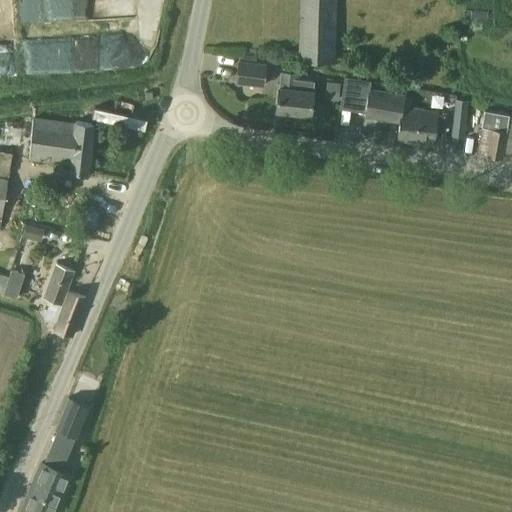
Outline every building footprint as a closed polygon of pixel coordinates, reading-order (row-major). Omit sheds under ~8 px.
[(38,9),(40,9),(42,0),(28,0),(23,19),(35,22),(38,9)] [(96,17),(134,15),(132,0),(85,0),(86,5),(96,4),(96,17)] [(299,0),(297,60),(335,61),(336,0),(299,0)] [(235,84),(264,87),(266,64),(237,62),(235,84)] [(277,111),(312,115),(315,91),(313,91),(314,82),(298,80),(299,76),(282,74),(277,111)] [(434,145),(444,146),(448,115),(438,113),(403,109),(405,96),(368,89),(364,119),(400,124),(398,141),(434,145)] [(468,101),(455,99),(451,136),(464,137),(468,101)] [(511,155),(511,116),(484,111),(481,127),(476,155),(501,160),(503,155),(511,155)] [(69,172),(88,174),(93,124),(74,122),(74,124),(33,119),(28,160),(69,165),(69,172)] [(0,227),(12,153),(0,151),(0,152),(0,227)] [(54,331),(70,337),(84,298),(66,292),(73,271),(56,265),(43,299),(64,306),(54,331)] [(3,293),(16,298),(24,274),(11,270),(3,293)] [(76,437),(89,406),(69,398),(56,429),(76,437)] [(65,474),(40,463),(21,509),(28,511),(53,511),(62,491),(59,490),(65,474)]
